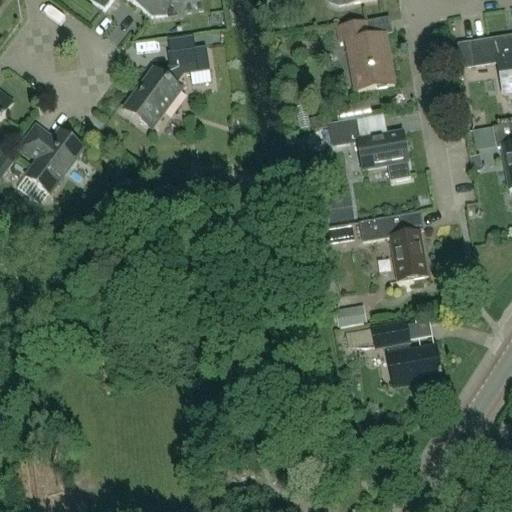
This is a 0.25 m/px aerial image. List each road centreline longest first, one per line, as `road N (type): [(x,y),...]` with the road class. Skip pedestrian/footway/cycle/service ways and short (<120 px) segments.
road 1 (residential): [(449,222),(412,12)]
road 2 (tertiary): [(413,511),(511,351)]
road 3 (residential): [(39,19),(12,57),(80,104),(106,66)]
